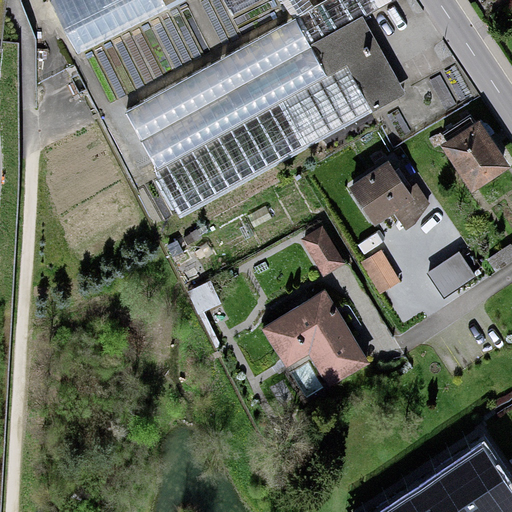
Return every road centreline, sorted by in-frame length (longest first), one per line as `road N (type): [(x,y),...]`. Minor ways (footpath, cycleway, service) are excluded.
road 1 (track): [(12,511),(32,152),(28,40),(14,0)]
road 2 (tertiary): [(437,0),(511,109)]
